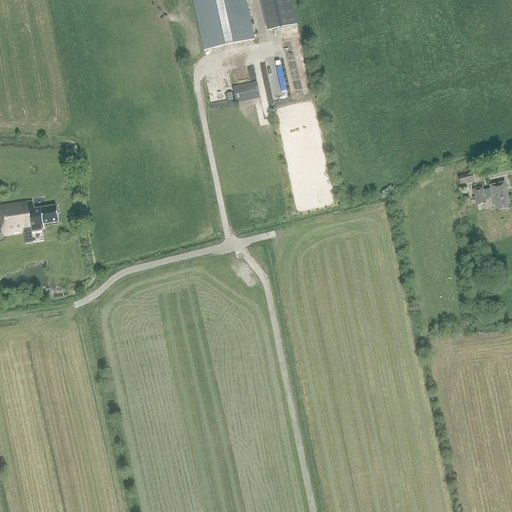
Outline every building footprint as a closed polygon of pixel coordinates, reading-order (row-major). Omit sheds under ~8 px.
[(192,0),(203,51),(254,40),(245,0),(192,0)] [(235,102),(259,98),(256,81),(232,86),(235,102)] [(460,185),(474,182),(472,173),(458,176),(460,185)] [(506,205),(509,205),(504,183),(489,186),(491,191),(483,193),(482,188),(473,190),(477,206),(486,204),(485,199),(492,198),(494,209),(497,208),(498,211),(507,209),(506,205)] [(34,210),(33,203),(32,202),(0,206),(0,221),(2,235),(44,228),(43,225),(59,223),(56,206),(34,210)]
